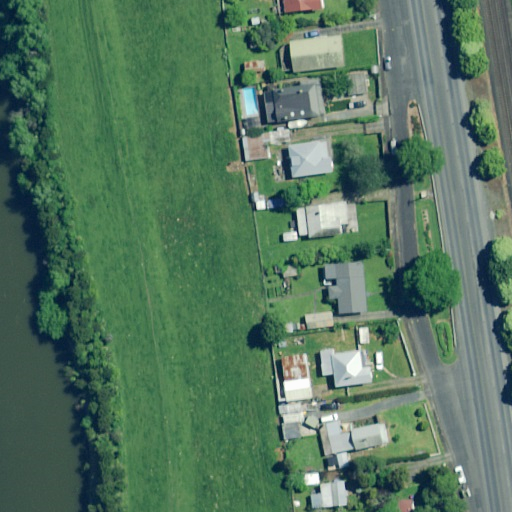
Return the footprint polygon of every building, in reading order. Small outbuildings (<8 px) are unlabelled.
[(281,0),(284,15),(325,8),(323,0),(281,0)] [(344,66),(340,36),(290,42),(294,72),(344,66)] [(364,94),(363,74),(345,76),(347,95),(364,94)] [(266,124),(275,122),(275,124),(319,117),(318,115),(324,114),(319,83),(261,92),(266,124)] [(377,132),(376,120),(364,121),(365,133),(377,132)] [(265,135),(242,138),(246,162),(268,159),(265,135)] [(329,158),(326,141),(289,147),(293,178),(333,172),(331,158),(329,158)] [(297,209),(300,235),(308,234),(309,240),(343,235),(342,226),(348,225),(345,203),(297,209)] [(366,312),(363,263),(325,264),(326,279),(337,279),(338,286),(329,287),(330,299),(339,299),(339,313),(366,312)] [(296,266),(283,269),(285,278),(298,275),(296,266)] [(333,325),(330,311),(305,316),(308,330),(333,325)] [(334,355),(333,349),(321,351),(324,376),(335,374),(336,387),(372,382),(370,367),(363,368),(361,352),(334,355)] [(310,379),(307,354),(281,357),(284,382),(287,402),(312,399),(310,379)] [(301,422),(306,421),(305,412),(298,413),(297,403),(278,406),(279,415),(283,415),(285,425),(301,422)] [(285,425),(281,425),(283,440),(304,437),(301,422),(285,425)] [(340,465),(349,463),(347,452),(355,450),(387,443),(383,424),(350,431),(341,433),(339,422),(326,424),(329,436),(321,438),(323,447),(331,446),(333,455),(337,454),(340,465)] [(319,483),(317,474),(295,479),(298,488),(319,483)] [(346,505),(345,484),(322,485),(322,494),(311,495),(312,507),(346,505)] [(413,511),(412,500),(398,501),(398,511),(413,511)]
